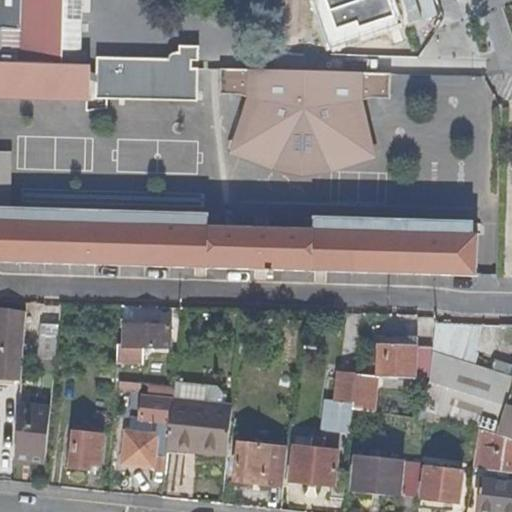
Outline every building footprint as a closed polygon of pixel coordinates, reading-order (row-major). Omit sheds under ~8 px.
[(0,0),(0,62),(81,65),(82,0),(0,0)] [(392,0),(314,0),(329,49),(400,22),(392,0)] [(195,68),(186,68),(185,60),(195,60),(195,46),(175,46),(175,51),(169,52),(166,54),(163,60),(93,58),(92,65),(92,75),(85,71),(85,65),(81,65),(0,62),(0,95),(49,97),(84,97),(84,79),(92,82),(91,97),(126,98),(194,100),(195,68)] [(361,153),(352,115),(349,115),(346,105),(350,105),(351,74),(255,71),(254,103),(258,103),(254,112),(250,111),(238,150),(273,160),(277,164),(321,165),(324,162),(361,153)] [(9,187),(9,151),(0,150),(0,209),(10,210),(9,187)] [(0,262),(206,265),(206,224),(0,217),(0,262)] [(309,268),(312,227),(206,224),(206,265),(309,268)] [(476,275),(475,231),(312,227),(309,268),(476,275)] [(0,375),(20,377),(25,307),(0,306),(0,375)] [(55,356),(57,322),(40,322),(37,355),(55,356)] [(168,345),(169,325),(125,322),(124,342),(118,342),(117,356),(129,357),(130,362),(140,363),(141,344),(168,345)] [(477,365),(483,323),(435,322),(432,350),(477,365)] [(415,376),(416,345),(402,344),(402,336),(395,336),(395,344),(377,343),(376,376),(415,376)] [(416,345),(416,337),(402,336),(402,344),(416,345)] [(511,375),(477,365),(432,350),(426,412),(480,429),(500,435),(511,439),(511,375)] [(353,402),(356,375),(356,374),(338,372),(335,400),(353,402)] [(373,414),(376,377),(356,375),(353,402),(352,411),(373,414)] [(217,404),(218,390),(175,385),(174,386),(173,400),(217,404)] [(170,422),(173,400),(140,396),(137,418),(170,422)] [(227,453),(232,406),(217,404),(173,400),(170,422),(169,437),(168,443),(186,445),(193,446),(193,450),(227,453)] [(44,463),(49,409),(18,404),(14,459),(44,463)] [(158,436),(159,423),(134,421),(133,432),(158,436)] [(496,450),(500,435),(480,429),(474,467),(482,468),(485,448),(496,450)] [(98,465),(100,434),(74,431),(71,467),(88,469),(89,465),(98,465)] [(156,452),(158,436),(133,432),(125,432),(121,464),(154,467),(156,452)] [(511,471),(511,439),(500,435),(496,450),(485,448),(482,468),(493,470),(511,471)] [(167,453),(168,443),(169,437),(158,436),(156,452),(167,453)] [(323,451),(324,439),(310,436),(309,449),(323,451)] [(185,455),(186,445),(168,443),(167,453),(185,455)] [(283,486),(288,448),(238,444),(235,481),(283,486)] [(334,471),(335,452),(323,451),(309,449),(293,447),(288,481),(330,486),(334,471)] [(379,458),(380,450),(372,449),(371,457),(379,458)] [(401,494),(403,462),(402,460),(379,458),(371,457),(356,456),(352,493),(400,498),(401,494)] [(417,496),(420,463),(403,462),(401,494),(417,496)] [(457,503),(460,472),(430,469),(423,468),(419,507),(433,508),(434,502),(457,503)] [(342,499),(345,472),(334,471),(330,486),(329,498),(342,499)] [(511,511),(511,481),(481,479),(479,488),(477,510),(489,511),(511,511)] [(477,510),(479,488),(470,486),(466,509),(477,510)]
